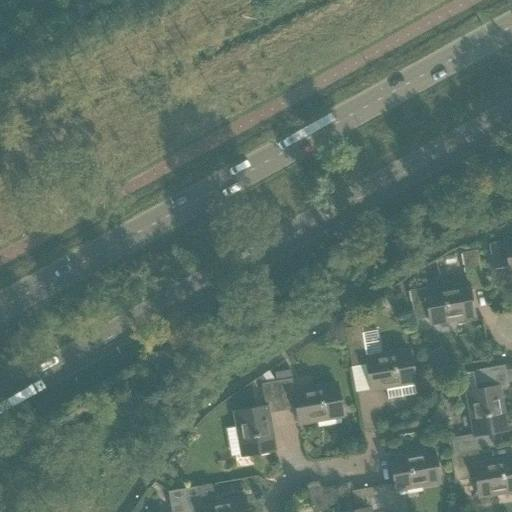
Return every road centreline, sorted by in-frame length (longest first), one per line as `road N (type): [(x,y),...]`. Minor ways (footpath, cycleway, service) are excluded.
road 1 (primary): [(0,404),(511,118)]
road 2 (primary): [(511,34),(0,315)]
road 3 (residential): [(275,511),(281,476),(300,458),(369,449)]
